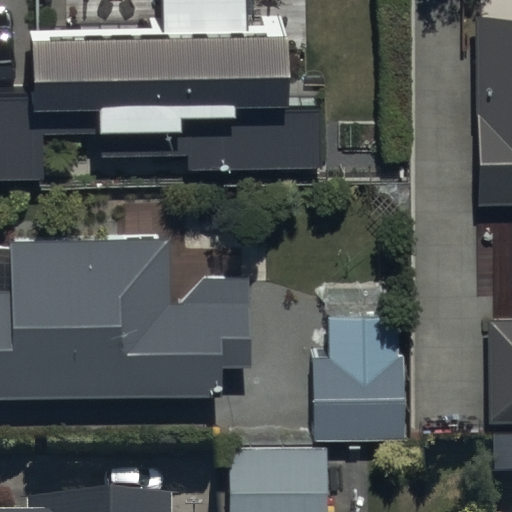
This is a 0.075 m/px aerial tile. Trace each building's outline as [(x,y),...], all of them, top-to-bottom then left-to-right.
[(511,318),(488,318),(489,421),(511,420),(511,17),(474,18),(475,204),(511,204),(511,318)] [(33,97),(0,97),(0,178),(41,178),(41,136),(97,136),(98,159),(186,158),(186,172),(322,170),(321,108),(283,109),(283,27),(32,31),(33,97)] [(477,317),(477,226),(422,226),(422,318),(477,317)] [(250,367),(249,277),(170,277),(170,237),(8,238),(9,274),(0,274),(0,398),(223,396),(222,367),(250,367)] [(402,441),(402,355),(397,355),(397,316),(326,315),(325,354),(312,354),(312,440),(402,441)] [(325,511),(326,448),(228,447),(227,511),(325,511)] [(177,511),(178,499),(32,498),(32,511),(177,511)]
